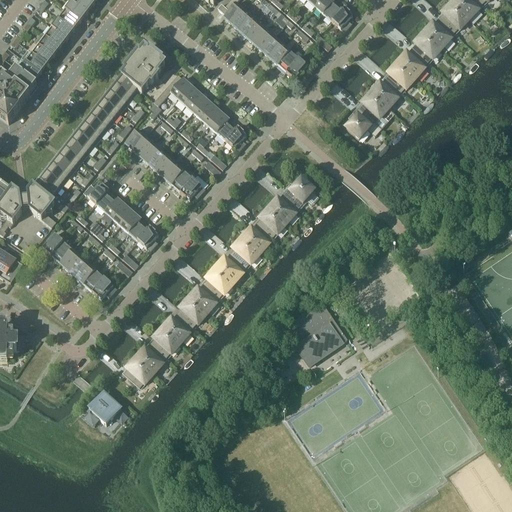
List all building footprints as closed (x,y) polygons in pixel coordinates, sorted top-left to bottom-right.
[(69,0),(68,1),(72,4),(88,16),(94,8),(84,0),(69,0)] [(309,0),(308,3),(315,9),(323,0),(309,0)] [(323,0),(315,9),(323,16),(335,3),(331,0),(323,0)] [(459,0),(452,6),(469,22),(479,13),(478,12),(481,8),(486,12),(487,11),(475,0),(460,0),(460,1),(459,0)] [(475,0),(487,11),(483,6),(487,3),(488,4),(492,0),(475,0)] [(45,2),(41,8),(45,11),(49,6),(45,2)] [(323,16),(332,24),(345,10),(344,10),(344,11),(335,3),(323,16)] [(72,4),(65,13),(81,25),(88,16),(72,4)] [(224,19),(232,26),(244,13),(236,6),(235,7),(232,10),(229,13),(225,18),(224,19)] [(447,14),(439,22),(459,40),(459,39),(455,35),(459,31),(460,32),(469,22),(452,6),(446,13),(447,14)] [(218,11),(225,18),(229,13),(225,9),(222,7),(218,11)] [(45,11),(41,8),(37,13),(41,16),(45,11)] [(345,10),(332,24),(344,35),(344,36),(353,27),(352,26),(352,27),(348,24),(353,19),(350,16),(350,15),(345,10)] [(65,13),(58,21),(74,34),(81,25),(65,13)] [(232,26),(240,33),(252,20),(244,13),(232,26)] [(294,18),(291,21),(296,25),(299,22),(301,19),(297,15),(295,18),(294,18)] [(32,20),(27,25),(32,28),(36,23),(32,20)] [(240,33),(247,40),(259,26),(252,20),(240,33)] [(58,21),(52,30),(68,42),(74,34),(58,21)] [(430,30),(424,36),(442,52),(446,55),(448,53),(444,50),(451,41),(450,40),(453,37),(458,41),(459,40),(439,22),(431,31),(430,30)] [(32,28),(27,25),(23,30),(27,33),(32,28)] [(247,40),(255,47),(267,34),(259,26),(247,40)] [(52,30),(45,39),(61,51),(68,42),(52,30)] [(255,47),(263,53),(275,40),(267,34),(255,47)] [(35,45),(38,48),(39,47),(55,59),(61,51),(45,39),(42,36),(35,45)] [(419,44),(412,52),(432,70),(433,69),(428,65),(432,61),(433,62),(442,52),(424,36),(418,43),(419,44)] [(18,37),(14,42),(18,45),(22,40),(18,37)] [(316,43),(329,54),(332,49),(320,38),(316,43)] [(263,53),(270,60),(282,47),(275,40),(263,53)] [(18,45),(14,42),(10,47),(14,51),(18,45)] [(310,50),(323,61),(326,56),(314,45),(310,50)] [(38,48),(32,56),(48,68),(55,59),(39,47),(38,48)] [(270,60),(278,67),(290,53),(282,47),(270,60)] [(122,79),(123,81),(124,80),(139,92),(139,93),(142,95),(150,85),(152,86),(158,78),(157,77),(165,67),(161,63),(162,62),(150,52),(149,53),(145,50),(140,56),(139,55),(125,72),(126,73),(122,79)] [(403,59),(397,65),(416,82),(425,71),(424,70),(427,67),(431,71),(432,70),(412,52),(404,60),(403,59)] [(286,76),(287,76),(299,62),(290,53),(278,67),(287,75),(286,76)] [(32,56),(26,64),(41,76),(48,68),(32,56)] [(299,62),(287,76),(292,81),(293,80),(296,83),(300,78),(304,81),(303,81),(304,82),(312,72),(311,72),(299,62)] [(26,64),(19,73),(35,85),(41,76),(26,64)] [(392,73),(385,81),(406,100),(407,99),(402,95),(405,91),(407,92),(416,82),(397,65),(391,72),(392,73)] [(0,119),(9,126),(21,111),(20,110),(30,97),(29,96),(37,86),(35,85),(19,73),(16,70),(9,80),(2,75),(0,77),(0,119)] [(123,81),(117,89),(132,101),(139,93),(139,92),(124,80),(123,81)] [(377,89),(371,95),(389,112),(398,101),(397,100),(400,97),(405,101),(406,100),(385,81),(378,90),(377,89)] [(171,95),(178,102),(190,88),(183,82),(180,85),(177,88),(174,92),(171,95)] [(178,102),(186,109),(198,95),(190,88),(178,102)] [(117,89),(111,96),(126,109),(132,101),(117,89)] [(186,109),(194,116),(206,102),(198,95),(186,109)] [(366,103),(359,111),(379,130),(380,129),(375,125),(379,121),(380,122),(389,112),(371,95),(365,102),(366,103)] [(111,96),(104,104),(120,117),(126,109),(111,96)] [(194,116),(201,122),(213,109),(206,102),(194,116)] [(104,104),(98,112),(114,125),(120,117),(104,104)] [(154,114),(158,109),(159,108),(154,105),(150,110),(154,114)] [(158,109),(154,114),(150,118),(153,121),(162,112),(158,109)] [(201,122),(209,129),(221,116),(213,109),(201,122)] [(379,130),(359,111),(349,122),(353,124),(346,132),(360,144),(362,143),(361,141),(374,126),(378,131),(379,130)] [(98,112),(92,120),(107,133),(114,125),(98,112)] [(140,112),(136,117),(140,120),(144,115),(140,112)] [(209,129),(217,136),(229,122),(221,116),(209,129)] [(140,120),(136,117),(132,121),(136,125),(140,120)] [(92,120),(85,128),(101,141),(107,133),(92,120)] [(161,128),(166,132),(169,129),(161,122),(158,125),(161,128)] [(217,136),(226,144),(239,130),(238,130),(229,122),(217,136)] [(85,128),(79,136),(95,149),(101,141),(85,128)] [(127,128),(123,132),(128,136),(131,131),(127,128)] [(239,130),(226,144),(238,155),(238,156),(246,146),(242,143),(247,138),(244,136),(244,135),(239,130)] [(128,136),(123,132),(119,137),(124,141),(128,136)] [(126,146),(133,153),(145,139),(137,132),(126,146)] [(79,136),(73,144),(88,157),(95,149),(79,136)] [(133,153),(141,160),(153,146),(145,139),(133,153)] [(115,143),(111,148),(115,152),(119,147),(115,143)] [(73,144),(66,152),(82,164),(88,157),(73,144)] [(141,160),(149,166),(161,153),(153,146),(141,160)] [(115,152),(111,148),(107,153),(111,157),(115,152)] [(66,152),(60,160),(76,172),(82,164),(66,152)] [(149,166),(156,173),(168,160),(161,153),(149,166)] [(211,162),(223,173),(227,168),(215,157),(211,162)] [(102,159),(98,164),(102,168),(106,163),(102,159)] [(60,160),(54,168),(69,180),(76,172),(60,160)] [(156,173),(164,180),(176,166),(168,160),(156,173)] [(102,168),(98,164),(94,169),(98,173),(102,168)] [(205,169),(217,180),(221,175),(209,164),(205,169)] [(164,180),(172,187),(184,173),(176,166),(164,180)] [(54,168),(47,176),(63,188),(69,180),(54,168)] [(172,187),(181,195),(193,182),(184,173),(172,187)] [(89,175),(85,180),(89,183),(93,179),(89,175)] [(47,176),(41,184),(57,196),(63,188),(47,176)] [(89,183),(85,180),(81,185),(86,188),(89,183)] [(181,195),(180,195),(186,201),(187,200),(190,203),(194,198),(198,201),(197,201),(198,201),(206,192),(205,192),(193,182),(181,195)] [(292,186),(283,197),(304,215),(304,214),(300,210),(313,195),(314,196),(316,195),(302,182),(295,189),(292,186)] [(41,184),(35,191),(35,192),(50,204),(51,204),(57,196),(41,184)] [(84,196),(96,207),(109,193),(103,188),(100,186),(95,191),(92,188),(92,187),(83,196),(84,197),(84,196)] [(0,188),(0,210),(0,211),(12,195),(12,194),(2,187),(0,188)] [(35,192),(35,191),(34,190),(29,196),(31,213),(52,230),(56,225),(46,217),(54,207),(51,204),(50,204),(35,192)] [(76,191),(73,196),(77,199),(81,194),(76,191)] [(0,211),(0,210),(0,216),(8,222),(0,232),(0,236),(4,239),(6,235),(4,234),(9,229),(10,230),(22,215),(19,197),(13,193),(12,194),(12,195),(0,211)] [(96,207),(106,215),(118,202),(109,194),(109,193),(96,207)] [(77,199),(73,196),(69,201),(73,204),(77,199)] [(274,204),(268,211),(287,227),(296,217),(295,216),(298,212),(303,216),(304,215),(283,197),(276,205),(274,204)] [(106,215),(113,222),(125,208),(118,202),(106,215)] [(60,211),(64,215),(68,210),(64,206),(60,211)] [(113,222),(121,229),(133,215),(125,208),(113,222)] [(264,219),(256,227),(277,245),(278,244),(273,240),(277,236),(278,237),(287,227),(268,211),(262,218),(264,219)] [(121,229),(129,235),(141,222),(133,215),(121,229)] [(129,235),(138,244),(151,230),(150,229),(149,230),(141,222),(129,235)] [(248,234),(242,241),(260,257),(270,247),(268,246),(272,242),(276,246),(277,245),(256,227),(249,235),(248,234)] [(151,230),(138,244),(150,254),(150,255),(158,246),(158,245),(157,246),(154,243),(159,238),(156,235),(151,230)] [(45,253),(51,258),(63,244),(55,237),(43,250),(46,253),(45,253)] [(237,249),(230,257),(251,275),(251,274),(247,270),(250,266),(251,267),(260,257),(242,241),(236,247),(237,249)] [(52,258),(60,265),(72,252),(63,244),(51,258),(51,259),(52,258)] [(22,252),(30,258),(29,249),(26,247),(22,252)] [(0,252),(0,279),(11,286),(23,267),(0,252)] [(60,265),(68,273),(80,259),(72,252),(60,265)] [(21,257),(18,262),(24,266),(27,261),(21,257)] [(122,261),(135,272),(139,268),(126,257),(122,261)] [(221,264),(215,271),(234,287),(243,277),(242,276),(245,272),(250,276),(251,275),(230,257),(223,265),(221,264)] [(68,273),(76,280),(88,266),(80,259),(68,273)] [(117,268),(129,279),(133,275),(120,264),(117,268)] [(76,280),(84,286),(96,273),(88,266),(76,280)] [(211,278),(203,287),(224,305),(225,304),(220,300),(224,296),(225,297),(234,287),(215,271),(209,277),(211,278)] [(92,295),(105,281),(96,273),(84,286),(92,294),(92,295)] [(105,281),(92,295),(98,300),(99,300),(102,302),(106,297),(109,300),(109,301),(110,301),(118,292),(117,291),(117,292),(105,281)] [(195,294),(189,301),(207,317),(217,307),(215,306),(219,302),(223,306),(224,305),(203,287),(196,295),(195,294)] [(184,308),(177,317),(198,335),(198,334),(194,330),(197,326),(198,327),(207,317),(189,301),(183,307),(184,308)] [(283,331),(293,346),(309,369),(347,343),(321,305),(283,331)] [(168,324),(162,330),(181,347),(190,336),(189,335),(192,332),(197,336),(198,335),(177,317),(170,325),(168,324)] [(0,364),(8,365),(8,359),(14,359),(14,353),(20,354),(20,341),(14,341),(14,335),(8,335),(9,329),(0,329),(0,364)] [(158,338),(150,347),(171,365),(172,364),(167,360),(171,356),(172,357),(181,347),(162,330),(156,337),(158,338)] [(286,337),(280,341),(282,345),(289,341),(286,337)] [(142,354),(136,360),(154,377),(164,366),(162,365),(166,362),(170,366),(171,365),(150,347),(143,355),(142,354)] [(154,377),(136,360),(130,367),(131,368),(124,376),(124,377),(140,391),(144,386),(145,387),(154,377)] [(100,422),(106,428),(121,411),(104,396),(87,416),(100,422)]
